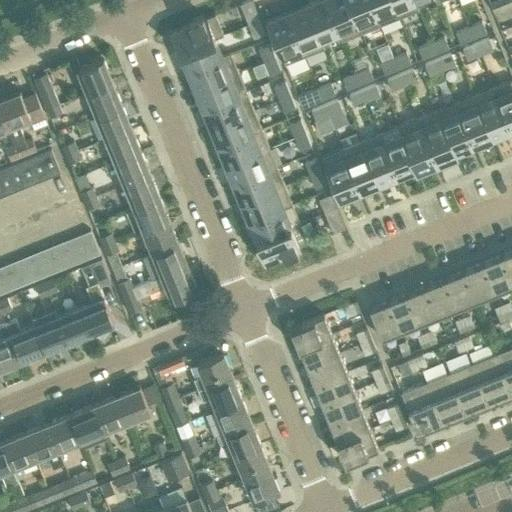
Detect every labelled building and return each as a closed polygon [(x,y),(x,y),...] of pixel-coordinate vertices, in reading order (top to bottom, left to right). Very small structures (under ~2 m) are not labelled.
[(248,24),(260,20),(252,0),(248,0),(240,4),(248,24)] [(317,0),(306,5),(320,39),(321,39),(338,32),(339,31),(325,0),(317,0)] [(325,0),(339,31),(338,32),(341,41),(361,33),(347,0),(325,0)] [(347,0),(361,33),(380,25),(369,0),(347,0)] [(369,0),(380,25),(399,17),(391,0),(369,0)] [(391,0),(399,17),(419,9),(415,0),(414,1),(413,0),(391,0)] [(494,13),(506,8),(502,0),(498,0),(490,3),(494,13)] [(511,0),(502,0),(506,8),(511,5),(511,0)] [(293,10),(287,12),(304,56),(324,48),(321,39),(320,39),(306,5),(293,10)] [(281,15),(267,20),(284,64),(304,56),(287,12),(281,15)] [(214,37),(215,38),(224,34),(215,13),(204,18),(203,15),(189,21),(190,24),(172,31),(180,51),(214,37)] [(254,38),(265,33),(260,20),(248,24),(254,38)] [(469,26),(473,37),(486,32),(482,21),(469,26)] [(460,43),(473,37),(469,26),(456,32),(460,43)] [(431,42),(435,53),(448,47),(444,36),(431,42)] [(222,56),(222,55),(215,38),(214,37),(180,51),(188,70),(222,56)] [(475,43),(480,54),(493,49),(489,38),(475,43)] [(422,58),(435,53),(431,42),(418,47),(422,58)] [(467,59),(480,54),(475,43),(463,48),(467,59)] [(264,61),(275,56),(270,44),(259,48),(264,61)] [(393,57),(398,68),(411,63),(406,51),(393,57)] [(195,89),(239,71),(231,52),(222,55),(222,56),(188,70),(195,89)] [(438,58),(442,70),(455,64),(451,53),(438,58)] [(275,56),(264,61),(269,74),(280,69),(275,56)] [(385,73),(398,68),(393,57),(380,62),(385,73)] [(429,75),(442,70),(438,58),(425,64),(429,75)] [(86,93),(112,83),(102,59),(77,70),(86,93)] [(355,72),(360,84),(373,78),(368,67),(355,72)] [(400,74),(404,85),(417,79),(413,68),(400,74)] [(203,108),(246,90),(239,71),(195,89),(203,108)] [(347,89),(360,84),(355,72),(342,78),(347,89)] [(47,73),(34,78),(46,109),(60,104),(47,73)] [(392,90),(404,85),(400,74),(387,79),(392,90)] [(511,78),(494,86),(493,86),(497,95),(511,129),(511,128),(511,78)] [(279,99),(290,94),(285,81),(274,86),(279,99)] [(317,88),(322,99),(335,94),(331,82),(317,88)] [(112,83),(86,93),(96,117),(122,106),(112,83)] [(362,89),(367,100),(380,95),(375,84),(362,89)] [(493,86),(474,94),(492,137),(505,132),(511,129),(497,95),(493,86)] [(309,104),(322,99),(317,88),(305,93),(309,104)] [(354,105),(367,100),(362,89),(349,94),(354,105)] [(211,127),(254,109),(246,90),(203,108),(211,127)] [(20,93),(0,100),(0,112),(6,128),(7,127),(13,143),(13,144),(18,157),(37,150),(36,149),(31,137),(25,139),(18,123),(29,118),(30,122),(44,117),(35,93),(22,98),(20,93)] [(279,99),(284,112),(296,107),(290,94),(279,99)] [(473,145),(492,137),(474,94),(455,102),(473,145)] [(329,116),(342,110),(337,99),(324,105),(329,116)] [(454,152),(455,152),(473,145),(455,102),(436,109),(454,152)] [(60,104),(46,109),(50,117),(63,112),(60,104)] [(316,121),(329,116),(324,105),(311,110),(316,121)] [(122,106),(96,117),(105,139),(131,129),(122,106)] [(218,146),(262,128),(254,109),(211,127),(218,146)] [(457,156),(455,152),(454,152),(436,109),(417,117),(436,164),(457,156)] [(416,172),(436,164),(417,117),(399,125),(416,168),(415,168),(416,172)] [(295,137),(306,132),(300,119),(289,124),(295,137)] [(399,125),(380,132),(397,176),(403,173),(415,168),(416,168),(399,125)] [(226,164),(269,147),(262,128),(218,146),(226,164)] [(131,129),(105,139),(114,162),(140,152),(131,129)] [(295,137),(300,150),(311,145),(306,132),(295,137)] [(378,183),(397,176),(380,132),(361,140),(378,183)] [(74,140),(61,146),(65,156),(79,150),(74,140)] [(359,191),(378,183),(361,140),(342,148),(359,191)] [(13,144),(5,147),(10,160),(18,157),(13,144)] [(234,183),(277,166),(269,147),(226,164),(234,183)] [(339,199),(359,191),(342,148),(322,156),(339,199)] [(79,150),(65,156),(69,163),(82,158),(79,150)] [(49,179),(61,174),(51,151),(40,155),(49,179)] [(140,152),(114,162),(124,185),(149,175),(140,152)] [(38,184),(49,179),(40,155),(29,160),(38,184)] [(310,174),(321,170),(316,157),(305,161),(310,174)] [(27,188),(38,184),(29,160),(17,164),(27,188)] [(16,193),(27,188),(17,164),(6,169),(16,193)] [(241,202),(285,185),(277,166),(234,183),(241,202)] [(0,185),(5,197),(16,193),(6,169),(0,171),(0,185)] [(321,170),(310,174),(315,187),(326,183),(321,170)] [(149,175),(124,185),(133,209),(159,198),(149,175)] [(241,202),(249,221),(292,204),(285,185),(241,202)] [(89,188),(80,191),(84,202),(97,196),(93,186),(89,188)] [(324,212),(336,207),(331,194),(319,199),(324,212)] [(97,196),(84,202),(87,209),(100,204),(97,196)] [(159,198),(133,209),(142,231),(168,220),(159,198)] [(292,204),(249,221),(257,240),(300,223),(292,204)] [(336,207),(324,212),(333,233),(345,228),(336,207)] [(168,220),(142,231),(151,254),(177,243),(168,220)] [(300,223),(257,240),(265,260),(283,253),(284,256),(299,250),(297,247),(308,243),(300,223)] [(88,259),(99,255),(89,231),(79,236),(88,259)] [(112,232),(99,237),(103,247),(116,242),(112,232)] [(78,264),(88,259),(79,236),(68,240),(78,264)] [(67,268),(78,264),(68,240),(58,244),(67,268)] [(116,242),(103,247),(106,255),(119,250),(116,242)] [(151,254),(143,257),(148,269),(152,279),(152,280),(187,266),(177,243),(151,254)] [(56,272),(67,268),(58,244),(46,249),(56,272)] [(45,277),(56,272),(46,249),(35,253),(45,277)] [(511,276),(511,250),(503,254),(511,276)] [(33,282),(45,277),(35,253),(23,258),(33,282)] [(496,292),(511,284),(511,276),(503,254),(484,262),(496,292)] [(22,286),(33,282),(23,258),(12,263),(22,286)] [(92,301),(79,307),(90,332),(113,323),(99,286),(110,281),(111,281),(101,258),(81,266),(88,285),(86,286),(92,301)] [(477,299),(496,292),(484,262),(465,269),(477,299)] [(10,291),(22,286),(12,263),(1,267),(10,291)] [(134,288),(122,293),(130,312),(142,307),(138,297),(165,287),(170,300),(196,290),(187,266),(152,280),(152,279),(133,286),(134,288)] [(0,295),(10,291),(1,267),(0,267),(0,295)] [(458,307),(477,299),(465,269),(446,277),(458,307)] [(439,315),(458,307),(446,277),(427,285),(439,315)] [(53,278),(43,282),(48,295),(58,291),(53,278)] [(130,278),(118,283),(122,293),(134,288),(133,286),(130,278)] [(43,282),(35,285),(39,295),(40,298),(48,295),(43,282)] [(419,322),(439,315),(427,285),(408,292),(419,322)] [(400,330),(419,322),(408,292),(388,300),(400,330)] [(7,296),(0,299),(0,306),(3,313),(12,309),(7,296)] [(356,300),(345,305),(349,316),(360,311),(356,300)] [(381,338),(400,330),(388,300),(369,308),(381,338)] [(506,316),(511,313),(511,308),(509,302),(502,305),(506,316)] [(499,319),(506,316),(502,305),(494,308),(499,319)] [(79,307),(57,316),(67,341),(90,332),(79,307)] [(299,345),(332,332),(324,313),(291,326),(299,345)] [(462,318),(466,329),(474,326),(470,315),(462,318)] [(57,316),(34,325),(45,350),(67,341),(57,316)] [(503,330),(511,327),(506,316),(499,319),(503,330)] [(459,332),(466,329),(462,318),(455,321),(459,332)] [(16,319),(7,323),(22,359),(45,350),(34,325),(21,330),(16,319)] [(0,330),(3,338),(0,338),(0,368),(22,359),(7,323),(0,325),(0,330)] [(367,328),(356,332),(360,343),(371,338),(367,328)] [(424,333),(428,344),(436,341),(432,330),(424,333)] [(306,365),(339,351),(332,332),(299,345),(306,365)] [(422,347),(428,344),(424,333),(417,336),(422,347)] [(461,338),(465,349),(473,346),(469,334),(461,338)] [(371,338),(360,343),(365,355),(376,350),(371,338)] [(458,352),(465,349),(461,338),(454,341),(458,352)] [(398,344),(403,355),(410,352),(406,341),(398,344)] [(511,394),(511,393),(511,346),(495,353),(511,394)] [(314,384),(347,370),(339,351),(306,365),(314,384)] [(203,375),(193,379),(198,390),(233,376),(223,352),(198,362),(203,375)] [(488,404),(511,394),(495,353),(471,363),(488,404)] [(414,357),(418,368),(426,365),(422,354),(414,357)] [(414,357),(398,363),(402,374),(418,368),(414,357)] [(464,413),(488,404),(471,363),(448,372),(464,413)] [(382,366),(371,370),(376,381),(387,377),(382,366)] [(322,403),(355,390),(347,370),(314,384),(322,403)] [(441,423),(464,413),(448,372),(424,382),(441,423)] [(233,376),(198,390),(202,401),(212,397),(216,408),(242,398),(233,376)] [(387,377),(376,381),(380,392),(391,388),(387,377)] [(174,382),(161,387),(167,404),(180,399),(174,382)] [(417,432),(441,423),(424,382),(401,391),(417,432)] [(140,387),(116,397),(126,422),(150,413),(140,387)] [(329,422),(363,409),(355,390),(322,403),(329,422)] [(116,397),(93,406),(104,431),(126,422),(116,397)] [(242,398),(216,408),(217,409),(226,432),(251,421),(242,398)] [(180,399),(167,404),(170,411),(183,406),(180,399)] [(398,403),(387,408),(391,419),(402,415),(398,403)] [(93,406),(70,415),(81,440),(104,431),(93,406)] [(337,441),(370,428),(363,409),(329,422),(337,441)] [(70,415),(47,424),(58,450),(59,449),(81,440),(70,415)] [(402,415),(391,419),(396,430),(407,426),(402,415)] [(226,432),(216,436),(220,444),(229,440),(235,454),(261,444),(251,421),(226,432)] [(47,424),(25,433),(35,458),(47,454),(53,468),(65,463),(59,449),(58,450),(47,424)] [(370,428),(337,441),(345,460),(378,447),(370,428)] [(25,433),(2,442),(16,479),(17,478),(25,475),(21,464),(35,458),(25,433)] [(194,434),(181,440),(185,450),(198,444),(194,434)] [(163,440),(155,444),(159,457),(168,453),(163,440)] [(2,442),(0,442),(0,472),(1,472),(6,487),(19,482),(17,478),(16,479),(2,442)] [(198,444),(185,450),(188,458),(190,457),(201,452),(198,444)] [(261,444),(235,454),(244,477),(270,466),(261,444)] [(168,479),(189,470),(182,453),(161,461),(168,479)] [(125,456),(115,460),(120,472),(130,468),(125,456)] [(115,460),(107,463),(112,476),(120,472),(115,460)] [(270,466),(244,477),(254,501),(272,493),(280,490),(270,466)] [(79,473),(69,477),(74,491),(84,487),(79,473)] [(127,488),(137,484),(132,473),(122,477),(127,488)] [(69,477),(61,480),(66,494),(74,491),(69,477)] [(119,492),(127,488),(122,477),(114,480),(119,492)] [(213,481),(201,486),(204,494),(216,490),(213,481)] [(161,509),(162,511),(190,511),(181,488),(159,497),(164,508),(161,509)] [(216,490),(204,494),(207,502),(219,497),(216,490)] [(81,507),(91,503),(86,491),(76,495),(81,507)] [(24,496),(23,496),(29,509),(38,505),(33,492),(24,496)] [(254,501),(259,511),(277,504),(272,493),(254,501)] [(73,510),(81,507),(76,495),(68,498),(73,510)] [(12,500),(0,505),(0,511),(21,511),(29,509),(23,496),(12,500)]
